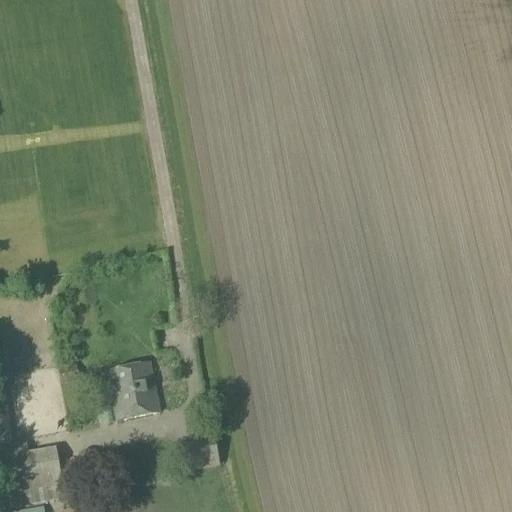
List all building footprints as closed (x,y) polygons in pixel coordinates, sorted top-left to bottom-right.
[(57,357),(78,354),(76,346),(56,349),(57,357)] [(118,423),(159,415),(149,366),(106,374),(111,400),(113,399),(118,423)] [(61,387),(79,383),(77,368),(59,371),(61,387)] [(12,446),(2,380),(0,380),(0,502),(2,502),(4,511),(64,500),(63,491),(55,450),(28,455),(26,443),(12,446)] [(181,476),(194,474),(219,469),(214,441),(176,449),(181,476)]
